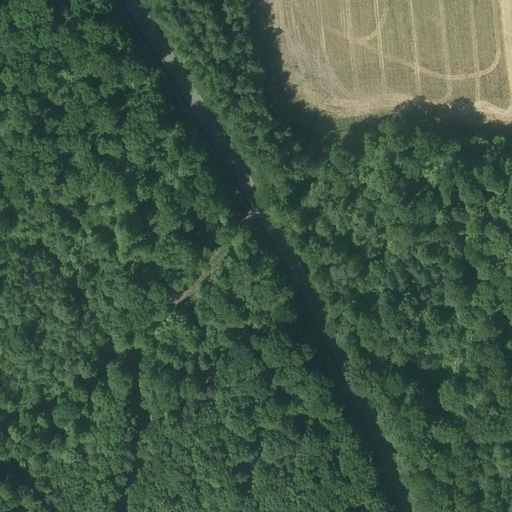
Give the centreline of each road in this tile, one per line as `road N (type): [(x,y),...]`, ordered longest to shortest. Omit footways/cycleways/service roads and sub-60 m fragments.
road 1 (tertiary): [(129,0),(310,296),(409,511)]
road 2 (track): [(262,210),(75,398)]
